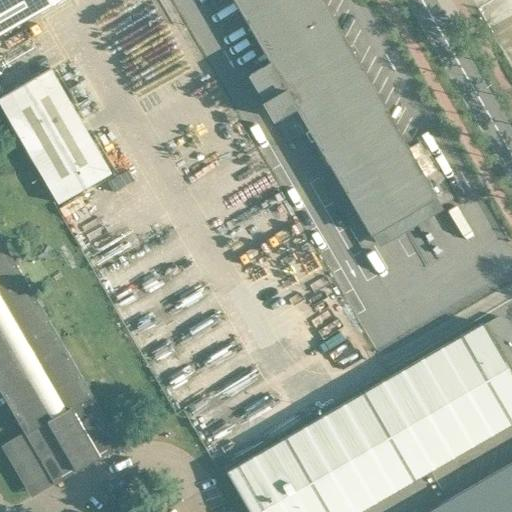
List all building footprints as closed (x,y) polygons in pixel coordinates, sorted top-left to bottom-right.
[(0,0),(0,27),(46,0),(0,0)] [(234,0),(270,62),(249,74),(265,100),(263,101),(273,118),(295,105),(361,215),(371,232),(435,195),(322,0),(234,0)] [(50,68),(0,97),(0,102),(58,202),(111,172),(50,68)] [(133,182),(102,200),(114,221),(145,203),(133,182)] [(0,235),(0,389),(25,432),(55,483),(121,444),(31,288),(18,266),(0,235)] [(275,511),(291,503),(296,511),(355,511),(511,421),(511,324),(508,318),(498,316),(484,324),(483,322),(224,472),(247,511),(275,511)] [(511,511),(511,462),(425,511),(511,511)]
